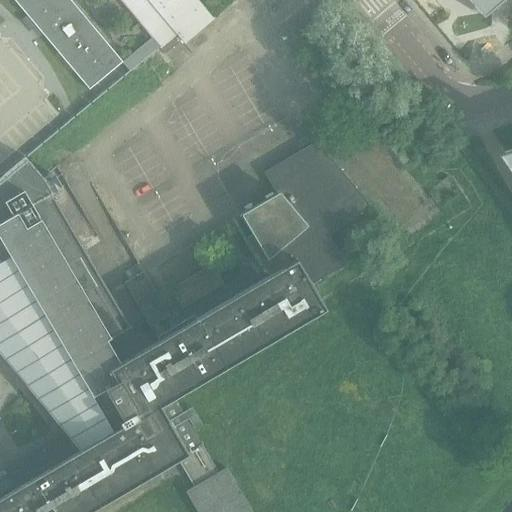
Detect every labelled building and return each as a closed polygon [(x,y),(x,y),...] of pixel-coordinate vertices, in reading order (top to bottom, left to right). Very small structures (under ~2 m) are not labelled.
[(89,90),(120,63),(67,0),(12,0),(31,21),(87,88),(87,87),(89,90)] [(123,0),(131,5),(140,24),(156,33),(120,63),(129,73),(159,48),(160,49),(176,35),(184,43),(213,19),(197,0),(123,0)] [(467,0),(483,18),(504,0),(467,0)] [(386,134),(381,137),(402,165),(408,161),(402,154),(400,151),(386,134)] [(0,239),(23,278),(6,288),(4,287),(2,287),(0,286),(0,345),(83,450),(71,458),(62,442),(62,443),(59,438),(60,437),(60,436),(2,469),(3,470),(4,470),(15,490),(13,491),(12,491),(0,497),(0,511),(88,511),(164,468),(177,461),(193,487),(185,492),(197,511),(251,511),(225,468),(218,473),(174,398),(311,318),(312,318),(325,310),(320,302),(320,303),(310,286),(326,276),(311,249),(370,206),(316,142),(263,173),(276,194),(239,215),(251,235),(247,238),(269,276),(158,341),(159,342),(131,358),(130,357),(118,364),(105,341),(129,327),(54,201),(53,201),(50,195),(51,194),(43,179),(25,159),(0,179),(0,239)] [(212,265),(171,290),(182,309),(224,284),(212,265)] [(169,316),(145,275),(143,272),(124,283),(150,327),(169,316)]
